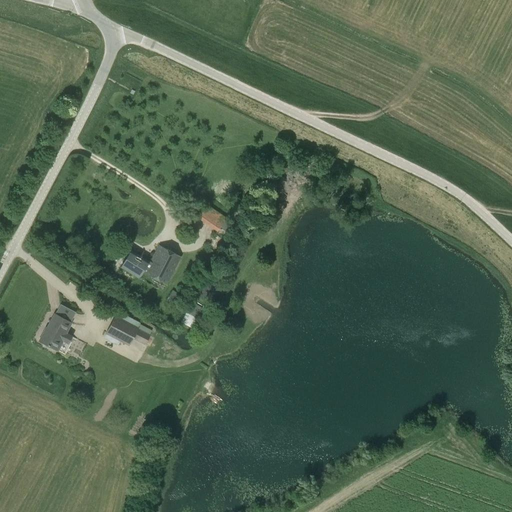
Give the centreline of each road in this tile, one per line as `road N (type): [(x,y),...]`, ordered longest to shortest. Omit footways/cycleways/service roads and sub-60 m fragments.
road 1 (unclassified): [(511,241),(447,185),(141,40),(113,35)]
road 2 (unclassified): [(0,273),(113,35)]
